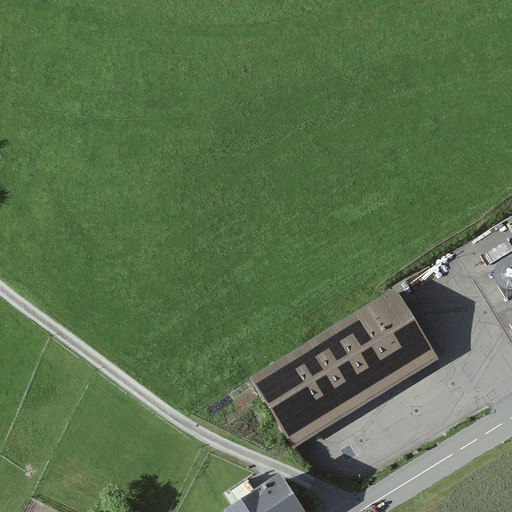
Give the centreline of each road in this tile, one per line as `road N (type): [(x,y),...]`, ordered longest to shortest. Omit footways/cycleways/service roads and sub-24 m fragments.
road 1 (unclassified): [(350,511),(318,488),(185,431),(0,290)]
road 2 (tertiary): [(511,418),(360,511)]
road 3 (track): [(361,0),(271,23),(199,30)]
